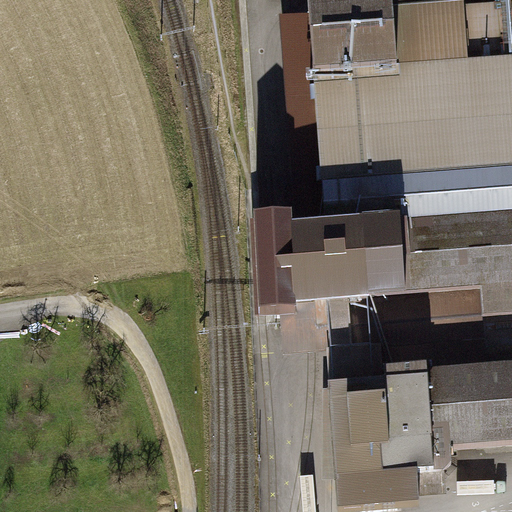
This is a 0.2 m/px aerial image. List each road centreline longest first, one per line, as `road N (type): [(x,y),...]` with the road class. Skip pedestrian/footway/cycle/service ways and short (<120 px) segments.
road 1 (residential): [(307,511),(259,0)]
road 2 (track): [(0,314),(67,307),(126,328),(165,404),(191,511)]
